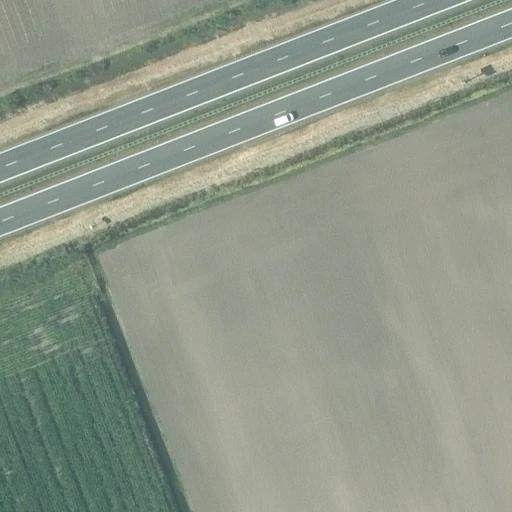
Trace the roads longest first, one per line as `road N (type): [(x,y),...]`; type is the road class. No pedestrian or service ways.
road 1 (trunk): [(0,223),(511,24)]
road 2 (trunk): [(437,0),(0,169)]
